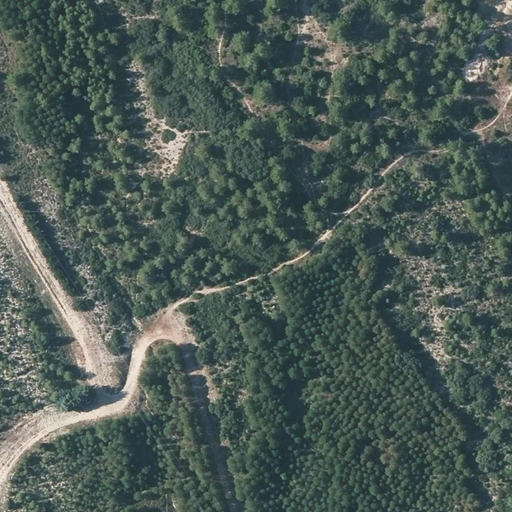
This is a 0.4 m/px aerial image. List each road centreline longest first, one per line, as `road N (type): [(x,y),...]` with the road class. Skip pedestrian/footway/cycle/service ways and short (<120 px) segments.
road 1 (track): [(235,511),(187,348),(170,333),(145,340),(125,394),(33,430),(0,466)]
road 2 (track): [(100,404),(74,313),(0,200)]
